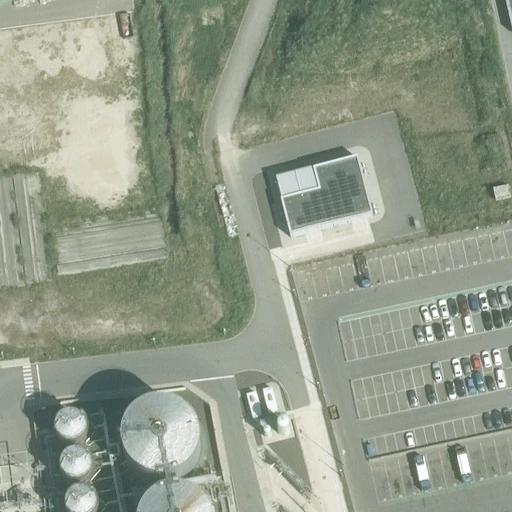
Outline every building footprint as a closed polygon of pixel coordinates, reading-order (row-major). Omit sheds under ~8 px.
[(358,161),(275,182),(290,240),(373,218),(358,161)] [(201,447),(201,446),(200,440),(198,433),(195,426),(190,419),(185,415),(179,411),(172,408),(164,407),(155,407),(148,410),(141,413),(134,418),(129,424),(126,431),(123,438),(122,446),(123,454),(125,461),(129,467),(133,473),(139,478),(144,481),(152,484),(160,485),(168,485),(176,483),(183,479),(189,474),(194,468),(198,461),(200,454),(201,447)] [(88,433),(87,427),(84,422),(79,419),(74,418),(69,418),(63,421),(59,426),(58,432),(59,437),(62,442),(66,446),(72,448),(77,447),(80,446),(83,444),(87,439),(88,433)] [(93,471),(92,465),(89,460),(84,457),(79,456),(73,456),(68,460),(64,465),(63,470),(64,476),(67,481),(71,484),(77,486),(82,486),(85,484),(88,482),(92,477),(93,471)] [(97,511),(98,510),(97,504),(94,499),(89,496),(84,494),(79,495),(73,498),(69,503),(68,509),(68,511),(97,511)] [(210,511),(207,508),(202,504),(196,500),(189,497),(181,496),(172,496),(165,498),(158,502),(151,507),(146,511),(210,511)]
